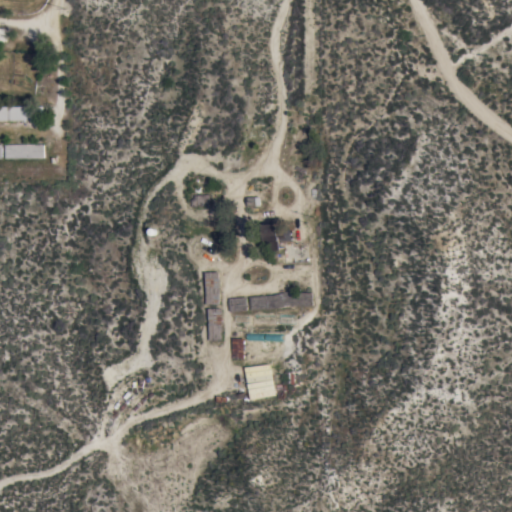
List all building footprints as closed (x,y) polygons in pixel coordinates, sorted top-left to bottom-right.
[(0,107),(44,107),(44,121),(0,121),(0,107)] [(6,159),(6,145),(45,144),(45,158),(6,159)] [(210,207),(198,208),(198,207),(191,208),(190,195),(197,195),(210,195),(210,207)] [(269,220),(280,219),(280,225),(292,224),(293,243),(281,243),(281,250),(271,251),(269,220)] [(206,273),(219,272),(220,305),(206,305),(206,273)] [(314,305),(251,310),(250,297),(313,292),(314,305)] [(230,312),(229,299),(248,297),(249,311),(230,312)] [(208,309),(222,308),(222,340),(209,341),(208,309)] [(233,338),(245,339),(244,360),(232,359),(233,338)]
